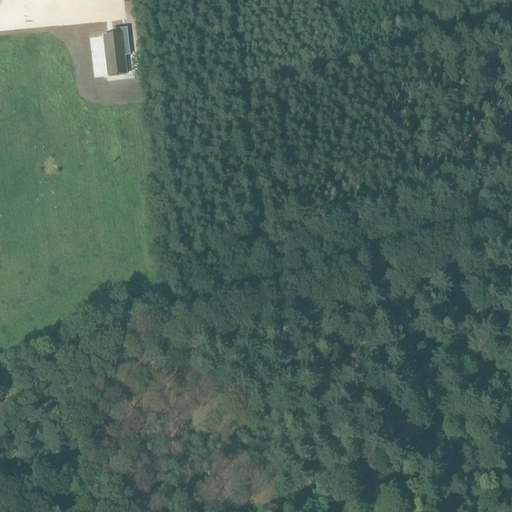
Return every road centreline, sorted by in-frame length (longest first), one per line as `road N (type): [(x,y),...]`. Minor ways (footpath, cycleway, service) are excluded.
road 1 (tertiary): [(511,215),(61,353)]
road 2 (track): [(379,253),(471,511)]
